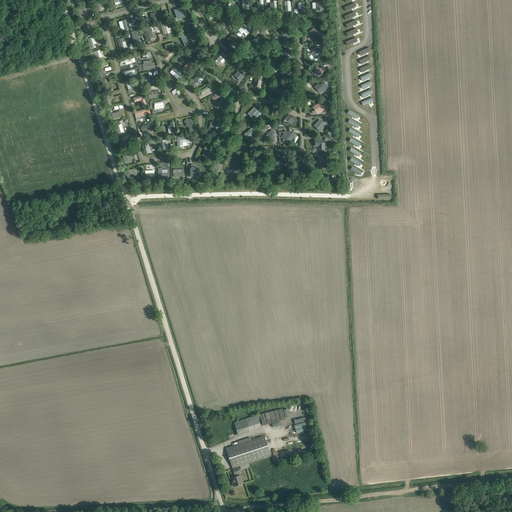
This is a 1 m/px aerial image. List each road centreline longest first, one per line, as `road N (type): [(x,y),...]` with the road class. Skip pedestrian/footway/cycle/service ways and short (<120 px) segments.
road 1 (track): [(511,477),(231,511)]
road 2 (track): [(133,222),(63,0)]
road 3 (track): [(201,441),(133,222)]
